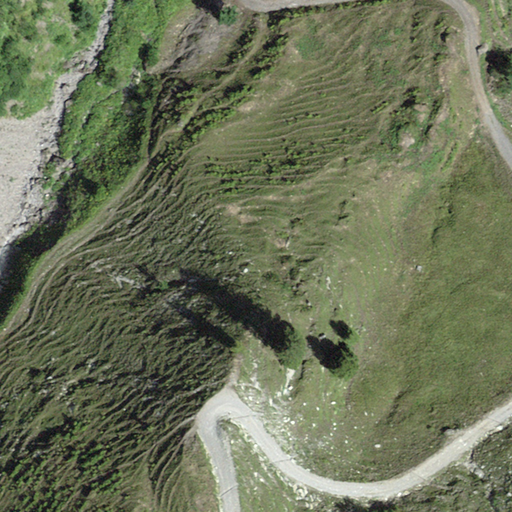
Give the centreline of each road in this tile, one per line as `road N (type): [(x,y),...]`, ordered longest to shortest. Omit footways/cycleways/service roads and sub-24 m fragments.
road 1 (track): [(230,511),(207,418),(216,405),(234,408),(277,456),(315,483),(367,491),(415,477),(511,408)]
road 2 (track): [(511,154),(484,112),(471,26),(452,0)]
